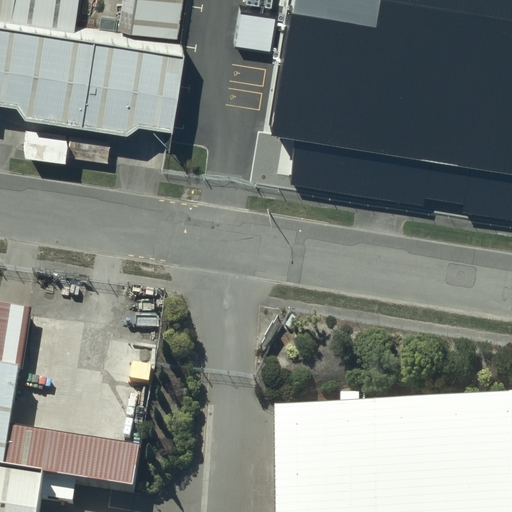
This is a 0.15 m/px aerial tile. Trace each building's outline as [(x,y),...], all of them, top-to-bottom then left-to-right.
[(120,0),(116,23),(178,32),(182,0),(120,0)] [(511,0),(274,0),(253,130),(281,134),(273,180),(507,218),(511,208),(511,0)] [(116,23),(0,6),(0,93),(165,120),(178,32),(116,23)] [(0,363),(19,366),(29,310),(0,304),(0,363)] [(0,470),(4,471),(19,366),(0,363),(0,470)] [(511,511),(511,406),(275,411),(275,511),(511,511)] [(8,468),(133,488),(140,444),(15,424),(8,468)] [(0,511),(38,511),(44,477),(4,471),(0,470),(0,511)]
